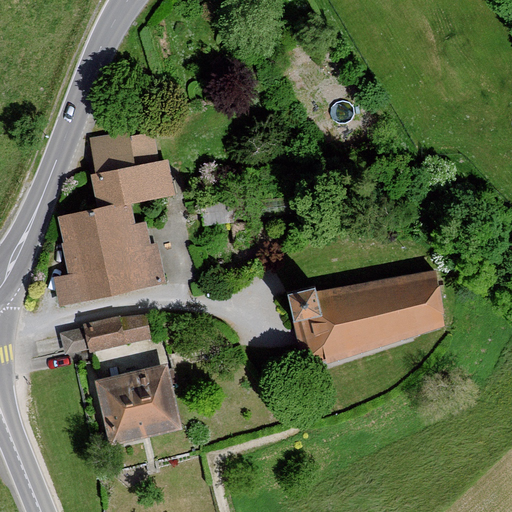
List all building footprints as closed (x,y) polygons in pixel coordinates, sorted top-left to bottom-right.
[(102,210),(63,218),(75,275),(56,279),(62,304),(165,282),(156,241),(149,242),(144,220),(133,222),(129,206),(174,197),(166,161),(160,162),(154,133),(130,138),(129,133),(93,140),(100,175),(95,176),(102,210)] [(313,288),(289,295),(293,323),(300,322),(310,366),(442,327),(431,274),(316,294),(313,288)] [(144,313),(86,325),(91,350),(149,338),(144,313)] [(82,324),(62,325),(64,346),(83,345),(82,324)] [(164,368),(99,383),(113,442),(178,427),(164,368)]
